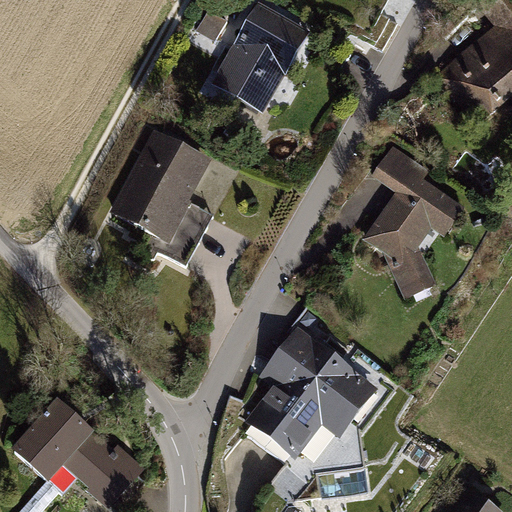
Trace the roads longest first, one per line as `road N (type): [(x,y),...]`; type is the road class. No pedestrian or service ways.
road 1 (residential): [(178,447),(430,0)]
road 2 (track): [(39,276),(187,0)]
road 3 (unclassified): [(0,235),(156,409),(178,447)]
